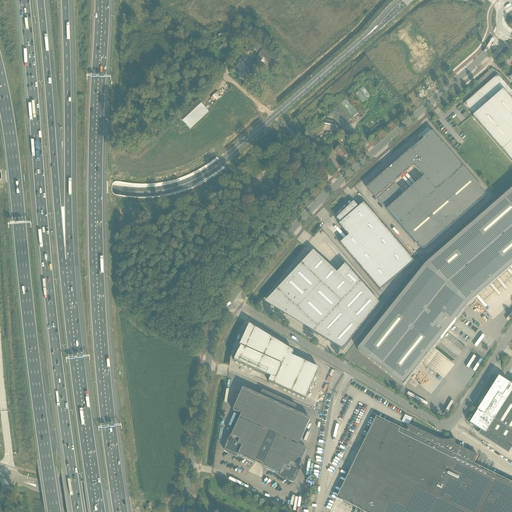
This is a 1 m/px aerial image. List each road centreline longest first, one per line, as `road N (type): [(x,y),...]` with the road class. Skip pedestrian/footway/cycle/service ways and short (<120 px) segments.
road 1 (motorway): [(23,0),(77,511)]
road 2 (motorway): [(120,511),(96,280),(101,0)]
road 3 (trunk): [(0,83),(55,511)]
road 4 (unclassified): [(232,299),(446,426),(511,330)]
road 5 (tertiary): [(0,176),(163,189),(211,169),(273,117)]
road 6 (motorway): [(65,259),(41,0)]
road 7 (motorway): [(65,259),(66,0)]
road 8 (motorway): [(97,511),(65,259)]
road 9 (unclassified): [(182,511),(212,341),(232,299)]
road 10 (unclassified): [(335,185),(491,47)]
road 11 (unclassified): [(232,299),(335,185)]
road 12 (unclassified): [(135,511),(37,473),(13,479)]
road 13 (tertiary): [(273,117),(367,34)]
